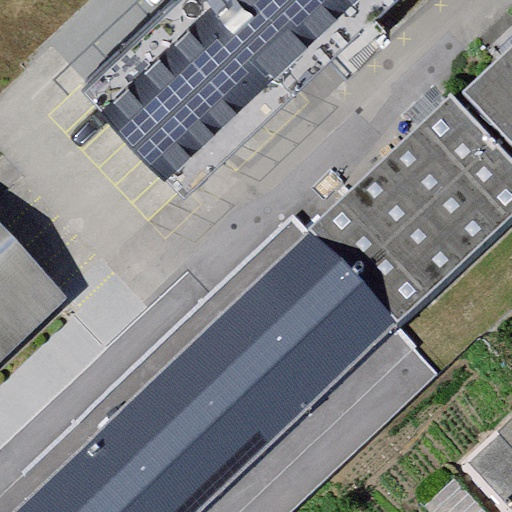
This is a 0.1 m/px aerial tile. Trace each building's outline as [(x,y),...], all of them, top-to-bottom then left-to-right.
[(177,0),(86,87),(114,116),(145,149),(186,192),(390,0),(177,0)] [(511,52),(467,96),(511,142),(511,52)] [(511,221),(511,158),(454,96),(313,234),(403,328),(511,221)] [(0,368),(67,304),(0,231),(0,368)] [(313,234),(18,511),(207,511),(403,328),(313,234)] [(511,511),(511,431),(470,472),(509,511),(511,511)]
